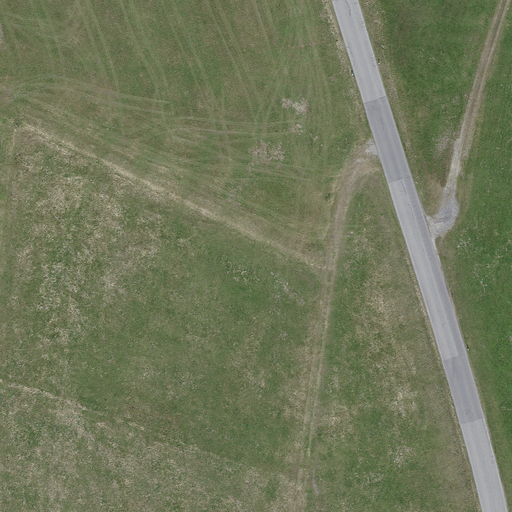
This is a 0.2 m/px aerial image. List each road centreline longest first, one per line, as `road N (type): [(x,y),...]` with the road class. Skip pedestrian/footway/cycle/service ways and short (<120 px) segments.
road 1 (tertiary): [(493,511),(343,0)]
road 2 (track): [(386,147),(357,162),(342,205),(306,511)]
road 3 (track): [(412,236),(447,220),(503,0)]
